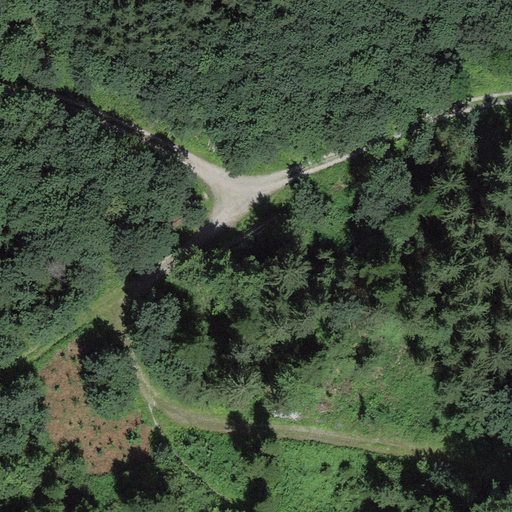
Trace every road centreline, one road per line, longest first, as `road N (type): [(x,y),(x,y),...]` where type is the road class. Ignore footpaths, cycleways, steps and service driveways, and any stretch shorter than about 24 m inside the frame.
road 1 (track): [(511,472),(154,416),(117,305),(253,193)]
road 2 (track): [(511,90),(429,110),(253,193)]
road 3 (track): [(253,193),(89,109),(0,89)]
road 4 (track): [(0,388),(117,305)]
road 5 (track): [(256,511),(178,457),(154,416)]
